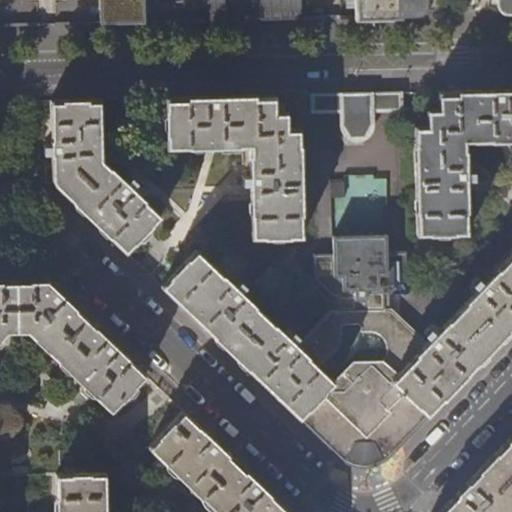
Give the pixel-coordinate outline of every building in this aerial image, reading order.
[(511,0),(99,0),(100,24),(145,23),(144,0),(356,0),(356,19),(401,18),(401,11),(419,10),(421,8),(422,5),(422,0),(497,0),(497,5),(500,7),(502,8),(503,9),(511,8),(511,0)] [(302,20),(301,0),(206,0),(206,7),(207,22),(302,20)] [(414,128),(418,234),(467,233),(466,142),(511,141),(511,89),(437,92),(414,128)] [(345,135),(350,138),(354,140),(360,140),(367,138),(370,136),(373,132),(376,127),(376,112),(404,112),(404,92),(311,94),(312,112),(340,111),(341,127),(345,135)] [(250,147),(252,238),(303,237),(301,130),(275,95),(165,98),(168,149),(250,147)] [(52,182),(126,253),(136,241),(139,244),(143,244),(151,235),(151,230),(149,228),(160,216),(102,161),(101,99),(50,100),(51,165),(48,165),(44,169),(45,182),(52,182)] [(336,384),(299,419),(342,459),(354,464),(364,465),(370,465),(377,463),(387,458),(426,417),(389,383),(426,344),(390,309),(384,309),(385,296),(390,296),(408,275),(406,251),(387,252),(387,235),(332,236),(332,252),(313,253),(313,277),(332,297),(337,297),(337,311),(331,311),(297,347),(316,365),(326,359),(336,350),(340,340),(341,330),(342,326),(343,324),(350,323),(360,323),(362,325),(362,328),(362,331),(371,331),(378,333),(385,339),(387,345),(387,353),(387,357),(384,361),(355,361),(336,384)] [(316,365),(297,347),(196,251),(161,286),(219,342),(242,364),(299,419),(336,384),(316,365)] [(511,254),(426,344),(389,383),(426,417),(456,386),(511,328),(511,327),(511,254)] [(0,340),(8,332),(28,332),(83,384),(80,386),(80,391),(87,399),(92,398),(94,395),(111,411),(123,399),(126,401),(128,401),(137,392),(136,390),(134,388),(146,375),(47,281),(19,282),(0,281),(0,340)] [(216,511),(288,511),(183,411),(148,447),(216,511)] [(507,511),(511,508),(511,435),(438,511),(507,511)] [(106,511),(106,473),(56,474),(56,511),(106,511)]
